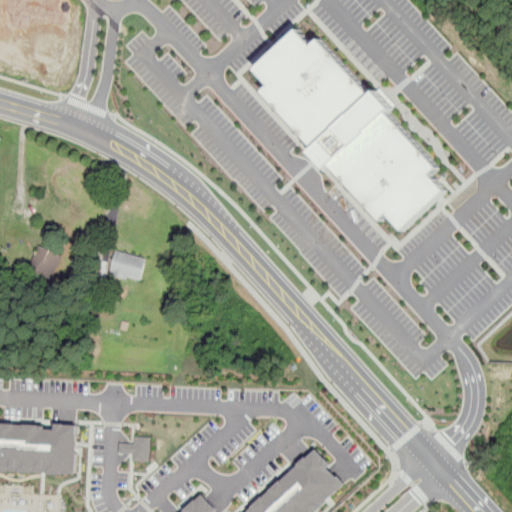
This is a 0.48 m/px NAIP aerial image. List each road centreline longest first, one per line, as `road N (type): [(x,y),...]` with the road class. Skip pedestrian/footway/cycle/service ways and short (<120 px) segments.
road 1 (residential): [(0,393),(288,410),(356,470)]
road 2 (residential): [(118,399),(110,478),(121,511),(153,501),(253,408)]
road 3 (secondary): [(434,463),(305,321)]
road 4 (secondary): [(228,235),(176,184),(92,132)]
road 5 (residential): [(191,467),(230,488),(309,422)]
